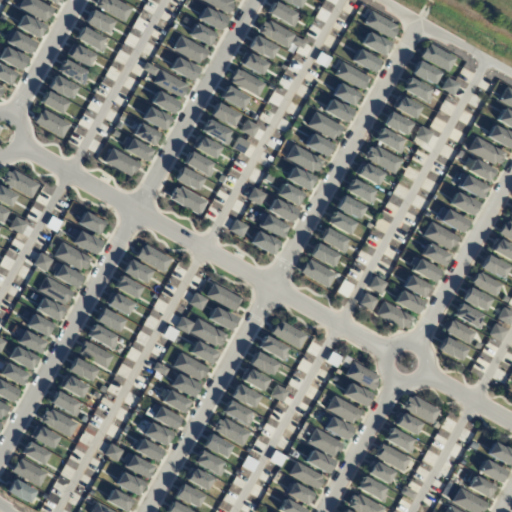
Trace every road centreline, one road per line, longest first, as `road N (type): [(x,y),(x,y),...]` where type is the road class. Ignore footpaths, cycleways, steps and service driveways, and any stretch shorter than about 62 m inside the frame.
road 1 (residential): [(423,30),(146,511)]
road 2 (residential): [(251,0),(0,450)]
road 3 (residential): [(20,143),(388,354)]
road 4 (residential): [(511,168),(416,345)]
road 5 (residential): [(395,381),(322,511)]
road 6 (residential): [(74,0),(9,115)]
road 7 (residential): [(427,361),(422,349),(403,342),(385,366),(408,384),(420,379),(427,361)]
